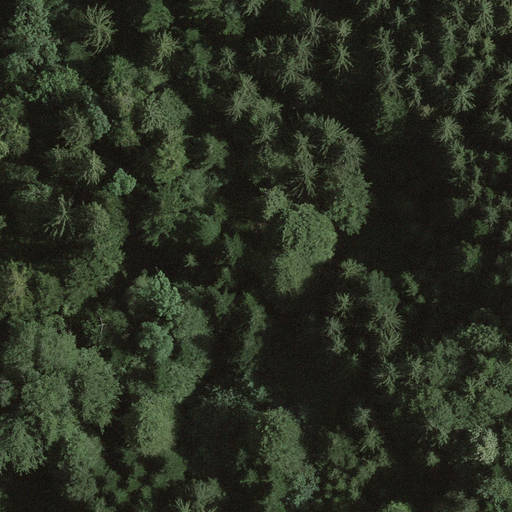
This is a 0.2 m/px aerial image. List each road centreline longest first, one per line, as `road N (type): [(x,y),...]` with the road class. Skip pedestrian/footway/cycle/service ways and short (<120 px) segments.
road 1 (track): [(112,0),(112,18),(232,189),(247,255),(202,361),(92,465),(25,511)]
road 2 (track): [(232,189),(316,206),(511,78)]
